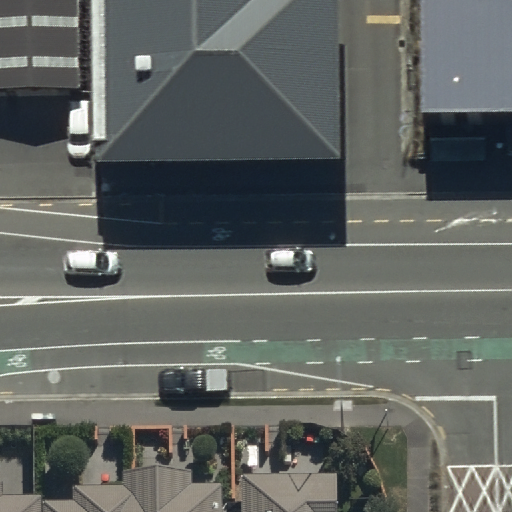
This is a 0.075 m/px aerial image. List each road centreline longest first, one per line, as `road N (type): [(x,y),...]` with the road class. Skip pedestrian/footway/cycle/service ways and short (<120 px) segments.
road 1 (secondary): [(0,300),(492,294)]
road 2 (residential): [(498,511),(492,294)]
